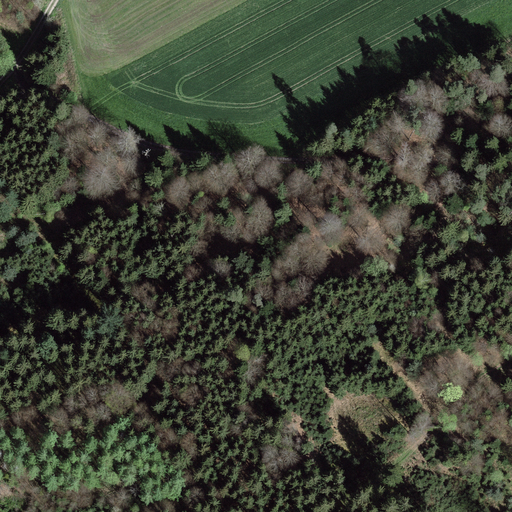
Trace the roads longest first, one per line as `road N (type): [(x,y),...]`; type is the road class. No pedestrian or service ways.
road 1 (track): [(511,203),(460,173),(409,158),(158,151),(58,100),(0,99)]
road 2 (track): [(345,511),(511,358)]
